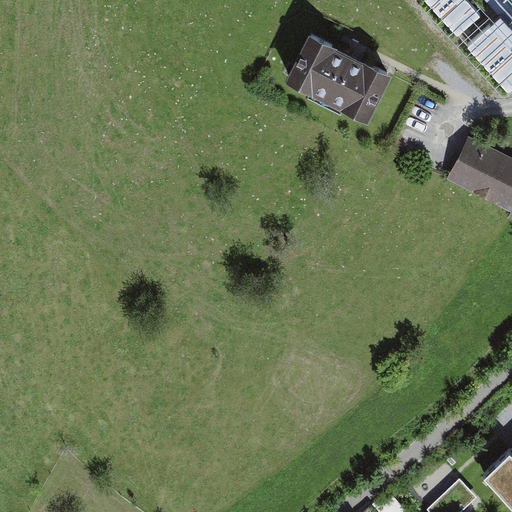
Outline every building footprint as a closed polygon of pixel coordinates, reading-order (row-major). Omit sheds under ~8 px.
[(421,0),(449,30),(474,7),(466,0),(421,0)] [(500,87),(511,75),(511,51),(503,42),(511,35),(505,29),(489,11),(457,41),(500,87)] [(384,70),(295,32),(273,84),(361,122),(384,70)] [(511,157),(466,136),(446,178),(510,209),(505,217),(511,220),(511,157)] [(511,446),(485,468),(511,500),(511,446)] [(435,511),(460,511),(478,491),(459,474),(431,508),(435,511)] [(374,511),(367,503),(357,511),(374,511)]
